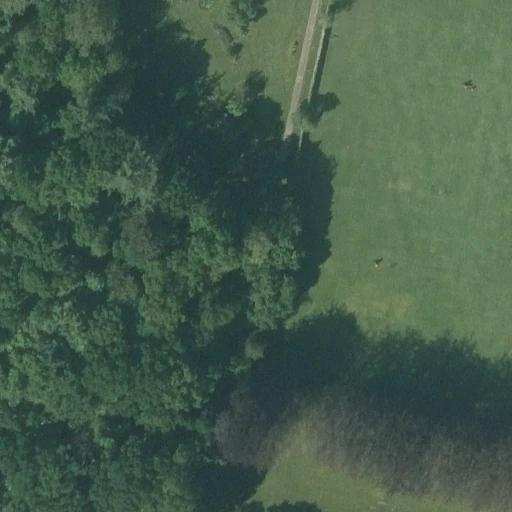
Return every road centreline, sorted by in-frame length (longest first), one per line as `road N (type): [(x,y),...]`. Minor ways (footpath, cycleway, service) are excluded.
road 1 (track): [(0,360),(203,236),(206,328),(170,511)]
road 2 (track): [(203,236),(208,199),(118,112),(77,0)]
road 3 (track): [(203,236),(274,174),(315,0)]
road 4 (track): [(203,236),(83,166),(0,133)]
